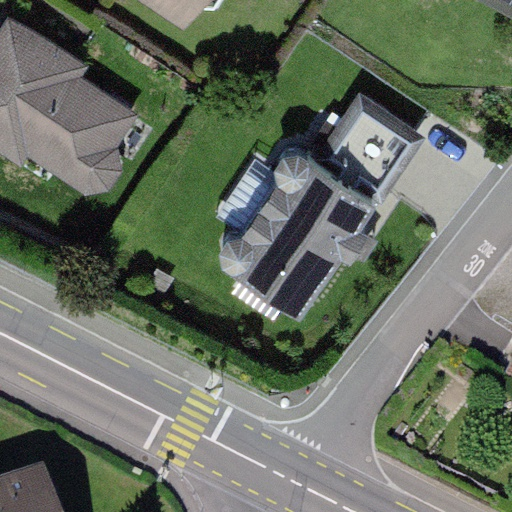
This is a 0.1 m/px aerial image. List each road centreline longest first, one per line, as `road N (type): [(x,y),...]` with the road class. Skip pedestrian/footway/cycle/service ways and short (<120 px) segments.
road 1 (residential): [(511,202),(330,430),(298,483)]
road 2 (primary): [(298,483),(0,330)]
